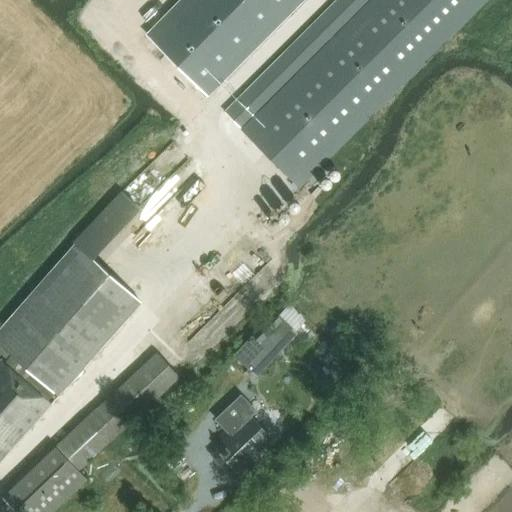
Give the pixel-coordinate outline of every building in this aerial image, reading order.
[(191,0),(159,33),(219,93),(308,0),(191,0)] [(336,0),(224,112),(242,130),(300,187),(308,179),(314,186),(325,175),(318,169),(486,0),(336,0)] [(141,209),(121,191),(75,241),(95,259),(141,209)] [(142,301),(87,253),(76,243),(0,328),(0,355),(52,402),(142,301)] [(278,314),(238,358),(252,371),(292,328),(278,314)] [(55,511),(88,481),(79,472),(180,377),(142,337),(94,383),(109,398),(4,497),(17,511),(55,511)] [(331,346),(325,341),(317,349),(323,354),(331,346)] [(0,461),(52,404),(1,358),(0,357),(0,461)] [(272,439),(249,415),(255,410),(241,395),(216,419),(226,429),(212,442),(218,448),(212,455),(224,468),(230,463),(238,472),(272,439)]
